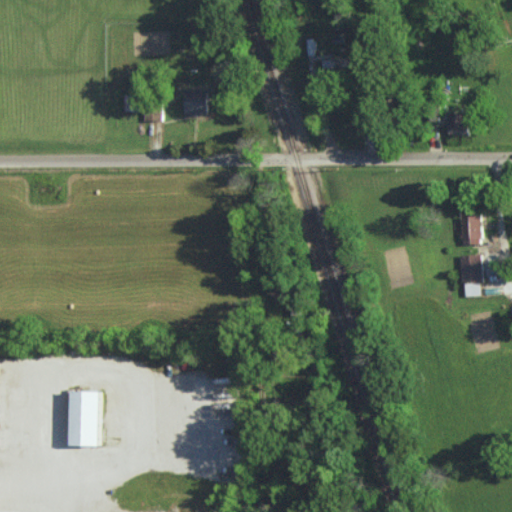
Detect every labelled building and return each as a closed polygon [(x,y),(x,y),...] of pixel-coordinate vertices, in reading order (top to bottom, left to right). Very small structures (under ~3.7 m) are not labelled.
[(207,114),(208,89),(184,88),(184,113),(207,114)] [(124,110),(137,110),(137,94),(124,94),(124,110)] [(162,120),(162,106),(145,107),(145,120),(162,120)] [(449,134),(471,134),(471,112),(450,111),(449,134)] [(462,243),(482,243),(482,215),(462,215),(462,243)] [(464,295),(483,295),(482,253),(462,254),(464,295)] [(101,445),(102,390),(72,390),(71,444),(101,445)]
